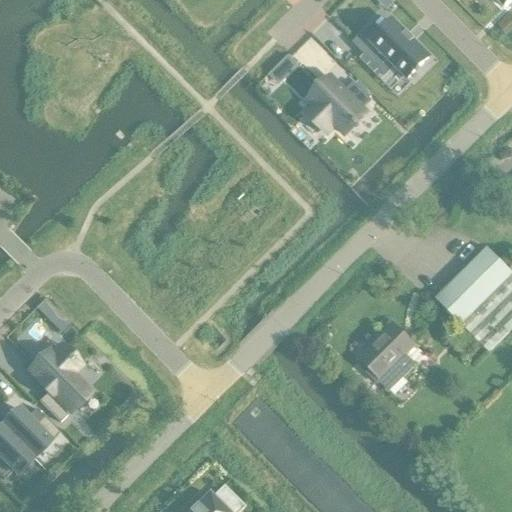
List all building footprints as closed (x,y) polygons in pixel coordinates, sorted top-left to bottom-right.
[(511,0),(495,0),(503,8),(503,7),(505,9),(511,1),(511,0)] [(370,27),(352,44),(385,78),(395,68),(407,80),(429,59),(394,23),(380,37),(370,27)] [(312,108),(307,114),(315,123),(327,135),(336,126),(346,137),(355,128),(356,129),(359,126),(358,125),(367,116),(362,111),(371,101),(354,84),(345,93),(341,90),(331,80),(326,84),(307,103),(312,108)] [(435,301),(461,327),(490,355),(511,333),(511,277),(485,251),(435,301)] [(46,301),(36,312),(49,324),(59,314),(46,301)] [(446,313),(440,319),(446,326),(452,319),(446,313)] [(393,325),(357,362),(389,393),(415,366),(405,357),(415,347),(393,325)] [(50,353),(29,373),(35,379),(39,384),(39,385),(48,394),(39,403),(60,424),(73,412),(90,394),(86,390),(72,376),(79,369),(59,349),(52,356),(50,353)] [(19,411),(2,428),(34,460),(60,435),(36,411),(27,419),(19,411)] [(0,477),(4,481),(13,473),(17,477),(34,460),(2,428),(0,429),(0,477)] [(209,496),(192,511),(241,511),(245,509),(224,487),(212,499),(209,496)]
